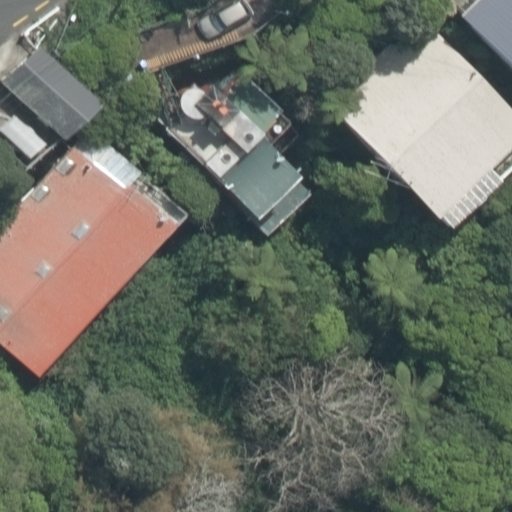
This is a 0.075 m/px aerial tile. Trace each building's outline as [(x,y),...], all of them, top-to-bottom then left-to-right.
[(511,0),(470,0),(451,19),(511,84),(511,0)] [(321,106),(430,227),(483,178),(473,168),(511,132),(511,124),(417,19),(321,106)] [(0,90),(49,140),(86,104),(32,48),(0,78),(0,90)] [(92,89),(122,80),(114,54),(84,63),(92,89)] [(157,131),(237,218),(283,176),(245,136),(271,111),(236,73),(213,94),(206,86),(196,95),(192,91),(188,89),(183,87),(177,88),(173,90),(169,94),(166,98),(165,104),(166,109),(168,114),(172,117),(157,131)] [(0,225),(0,352),(23,373),(154,224),(113,188),(128,171),(82,131),(13,209),(14,210),(0,225)]
